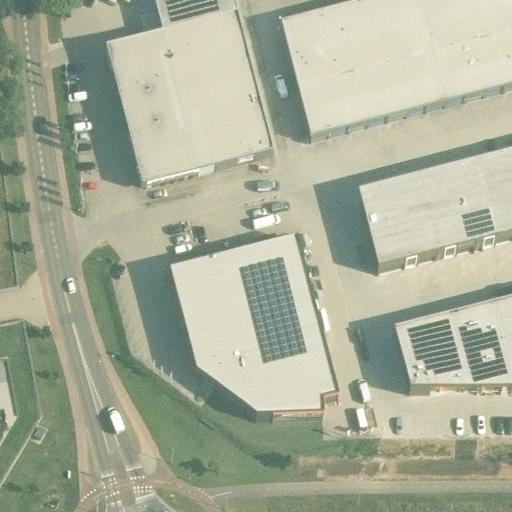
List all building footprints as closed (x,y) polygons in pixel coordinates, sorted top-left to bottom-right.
[(111,0),(115,15),(136,10),(133,0),(111,0)] [(511,92),(511,0),(393,0),(279,30),(309,146),(511,92)] [(115,76),(145,192),(271,159),(235,20),(104,54),(110,77),(115,76)] [(374,280),(511,244),(511,160),(354,202),(374,280)] [(321,408),(336,403),(295,245),(167,278),(194,380),(254,425),(321,422),(321,408)] [(511,311),(392,343),(404,404),(425,404),(425,399),(511,398),(511,311)]
